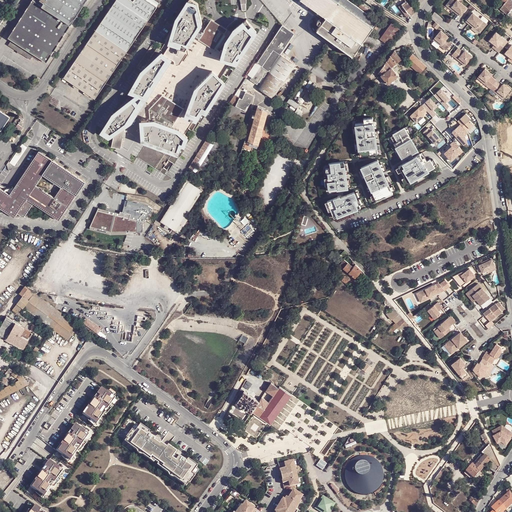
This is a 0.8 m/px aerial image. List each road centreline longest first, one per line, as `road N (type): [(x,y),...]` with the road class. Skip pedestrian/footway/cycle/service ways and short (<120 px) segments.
road 1 (primary): [(511,146),(446,199),(357,245),(227,288),(111,278),(0,255)]
road 2 (residential): [(511,294),(485,123),(419,47),(418,24),(431,0)]
road 3 (residential): [(13,455),(94,352),(230,449)]
road 4 (unknown): [(27,125),(81,167),(87,181),(59,222),(23,224),(0,214)]
road 5 (residential): [(102,0),(38,90),(26,96),(0,83)]
